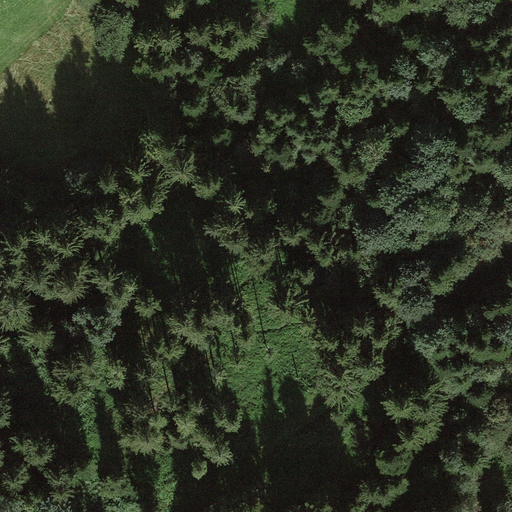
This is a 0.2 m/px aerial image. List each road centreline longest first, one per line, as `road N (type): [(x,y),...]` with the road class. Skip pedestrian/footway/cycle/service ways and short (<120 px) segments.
road 1 (track): [(332,0),(261,95),(0,352)]
road 2 (track): [(187,511),(511,265)]
